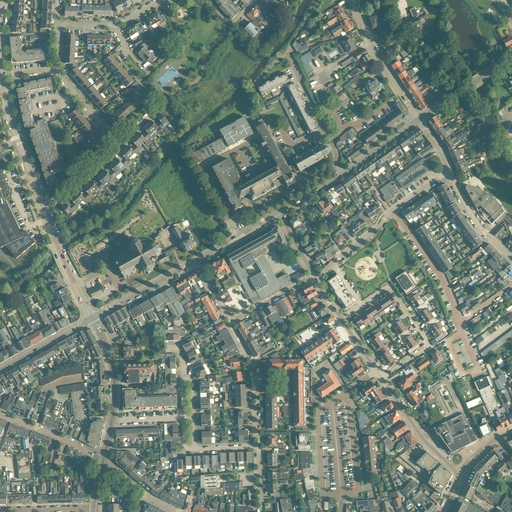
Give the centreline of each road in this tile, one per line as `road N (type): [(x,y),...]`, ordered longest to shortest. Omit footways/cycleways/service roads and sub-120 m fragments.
road 1 (tertiary): [(92,318),(39,203),(1,74)]
road 2 (residential): [(441,511),(459,475),(381,378)]
road 3 (residential): [(381,378),(428,346),(388,286),(361,304)]
road 4 (tertiary): [(419,119),(352,0)]
road 5 (residential): [(248,142),(201,168),(236,238)]
road 6 (residential): [(458,323),(440,276),(392,210)]
road 7 (unclassified): [(258,446),(253,368),(230,323)]
